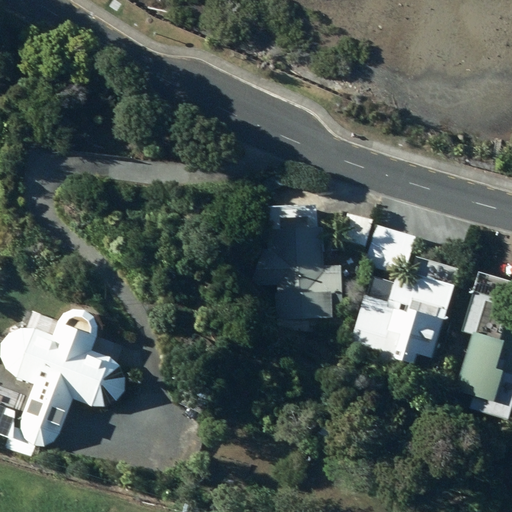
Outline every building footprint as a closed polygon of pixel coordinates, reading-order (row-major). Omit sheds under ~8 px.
[(268,181),(266,198),(279,199),(280,182),(268,181)] [(344,213),(338,245),(368,251),(374,219),(344,213)] [(319,223),(315,223),(269,225),(267,225),(268,249),(258,250),(260,285),(276,284),(278,319),(330,317),(330,305),(340,305),(339,267),(320,268),(319,223)] [(379,228),(367,267),(400,276),(411,238),(379,228)] [(359,296),(345,351),(403,366),(407,353),(429,359),(442,310),(436,309),(443,282),(440,281),(441,274),(419,268),(417,275),(413,274),(403,314),(388,310),(385,319),(382,318),(386,303),(359,296)] [(471,396),(467,410),(504,420),(511,392),(511,330),(499,327),(505,305),(468,294),(457,332),(469,335),(453,391),(471,396)] [(18,421),(18,425),(19,430),(21,435),(24,438),(28,441),(32,444),(37,445),(42,445),(47,444),(51,442),(55,439),(58,435),(71,399),(89,406),(94,407),(100,406),(105,405),(110,402),(114,399),(117,394),(119,390),(121,385),(121,379),(120,374),(118,369),(115,364),(112,361),(107,358),(89,351),(95,335),(96,330),(96,325),(94,321),(92,317),(89,313),(85,311),(80,309),(75,308),(71,309),(66,310),(62,313),(59,316),(56,320),(50,336),(31,329),(25,329),(19,329),(13,331),(7,335),(3,339),(0,344),(0,345),(0,361),(2,366),(5,371),(9,375),(13,378),(32,385),(18,421)] [(312,361),(303,371),(313,380),(322,370),(312,361)]
